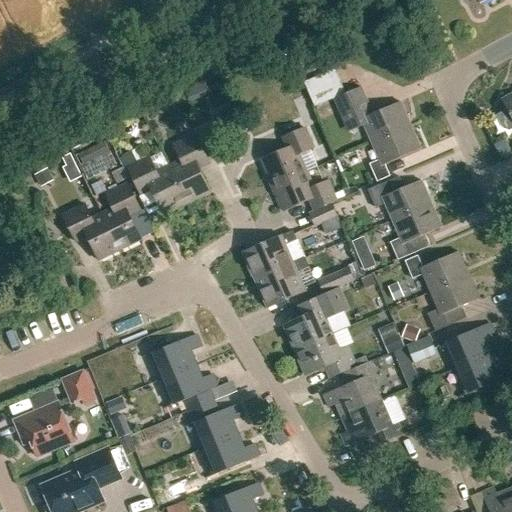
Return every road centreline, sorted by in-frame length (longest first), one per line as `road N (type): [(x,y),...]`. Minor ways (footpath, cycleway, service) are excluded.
road 1 (tertiary): [(0,140),(258,0)]
road 2 (residential): [(336,502),(206,285)]
road 3 (residential): [(511,245),(447,85),(511,45)]
road 4 (residential): [(0,368),(206,285)]
road 5 (residential): [(336,502),(511,429)]
